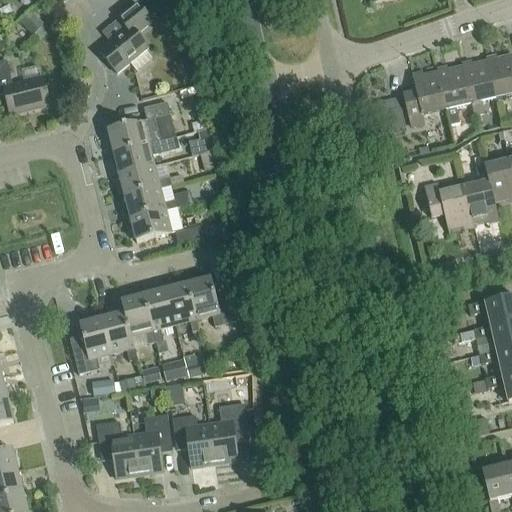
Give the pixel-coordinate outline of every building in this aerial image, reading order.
[(99,54),(117,76),(130,65),(136,73),(152,60),(146,53),(148,51),(136,36),(152,24),(137,6),(118,21),(126,31),(99,54)] [(18,24),(32,38),(44,26),(30,12),(18,24)] [(511,58),(487,64),(496,101),(511,97),(511,58)] [(10,117),(50,108),(43,81),(13,88),(6,63),(0,64),(0,97),(5,96),(10,117)] [(487,64),(462,70),(471,107),(473,118),(483,116),(481,104),(496,101),(487,64)] [(462,70),(438,75),(446,112),(450,128),(460,126),(456,110),(471,107),(462,70)] [(416,94),(402,98),(410,130),(424,127),(422,118),(446,112),(438,75),(413,81),(416,94)] [(146,123),(143,124),(108,132),(114,156),(149,147),(148,146),(160,143),(160,144),(173,140),(167,118),(169,118),(166,105),(143,111),(146,123)] [(210,132),(197,135),(203,156),(215,152),(210,132)] [(149,147),(114,156),(119,178),(154,169),(151,158),(178,151),(175,140),(173,141),(173,140),(160,144),(160,143),(148,146),(149,147)] [(511,201),(511,173),(509,162),(484,168),(484,169),(494,206),(495,206),(511,201)] [(158,183),(154,169),(119,178),(125,200),(160,191),(171,188),(169,180),(158,183)] [(479,186),(464,189),(473,227),(498,221),(495,206),(494,206),(484,169),(475,171),(479,186)] [(464,189),(439,195),(437,186),(423,189),(431,223),(445,219),(448,233),(473,227),(464,189)] [(165,213),(177,210),(193,206),(190,194),(174,198),(171,188),(160,191),(125,200),(130,222),(165,213)] [(171,236),(165,213),(130,222),(136,245),(171,236)] [(198,228),(188,231),(175,234),(178,246),(201,240),(198,228)] [(214,330),(223,328),(238,324),(231,297),(216,301),(211,281),(188,287),(197,322),(211,318),(214,330)] [(166,293),(175,328),(189,324),(192,336),(200,334),(197,322),(188,287),(166,293)] [(160,331),(175,328),(166,293),(144,298),(156,345),(163,343),(160,331)] [(131,339),(145,335),(148,347),(156,345),(144,298),(121,304),(124,316),(125,316),(131,339)] [(485,304),(468,308),(470,318),(487,314),(490,329),(491,331),(511,325),(511,299),(486,305),(485,304)] [(137,362),(131,339),(125,316),(124,316),(102,321),(111,356),(126,353),(129,364),(137,362)] [(78,377),(91,374),(99,372),(96,360),(111,356),(102,321),(79,327),(82,338),(69,341),(78,377)] [(490,329),(473,333),(476,342),(492,339),(496,353),(496,355),(511,351),(511,325),(491,331),(490,329)] [(496,353),(479,357),(481,367),(498,363),(502,378),(502,380),(511,377),(511,351),(496,355),(496,353)] [(162,370),(166,385),(187,379),(183,364),(162,370)] [(502,378),(485,382),(487,392),(504,388),(508,405),(511,404),(511,377),(502,380),(502,378)] [(113,382),(91,385),(93,399),(115,396),(113,382)] [(0,428),(13,425),(7,402),(0,403),(0,428)] [(209,428),(215,468),(238,464),(235,440),(248,438),(244,407),(219,410),(221,426),(209,428)] [(134,438),(140,479),(163,475),(160,451),(172,449),(167,418),(143,421),(146,437),(134,438)] [(191,471),(215,468),(209,428),(197,429),(195,418),(172,422),(175,449),(188,447),(191,471)] [(488,434),(485,421),(466,426),(469,438),(488,434)] [(116,482),(140,479),(134,438),(122,440),(119,425),(96,428),(101,460),(113,458),(116,482)] [(0,478),(17,474),(12,451),(0,453),(0,478)] [(500,511),(498,501),(511,497),(511,484),(508,467),(483,472),(490,502),(489,503),(491,511),(500,511)] [(17,474),(0,478),(0,501),(23,496),(17,474)] [(0,511),(26,511),(23,496),(0,501),(0,511)]
